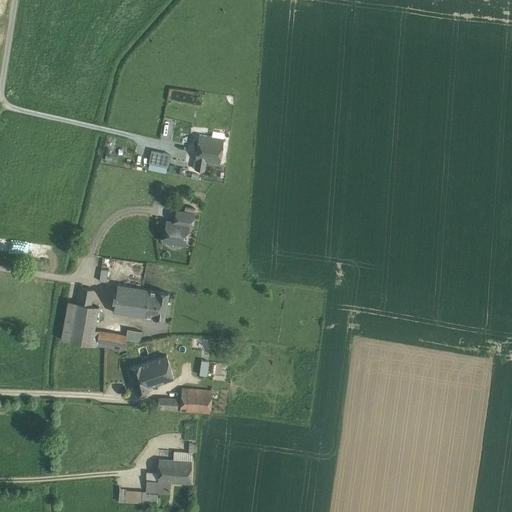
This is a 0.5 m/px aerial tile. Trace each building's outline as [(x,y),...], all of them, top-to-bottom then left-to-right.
[(213,129),(212,137),(223,138),(225,131),(213,129)] [(199,134),(195,160),(196,160),(206,161),(220,164),(223,138),(212,137),(199,134)] [(166,170),(169,153),(151,149),(147,166),(166,170)] [(206,161),(196,160),(194,169),(204,170),(206,161)] [(194,214),(176,211),(174,222),(188,225),(192,226),(194,214)] [(174,222),(166,221),(163,240),(185,244),(188,225),(174,222)] [(0,239),(0,250),(32,252),(33,241),(0,239)] [(108,271),(101,270),(99,280),(106,281),(108,271)] [(149,289),(117,284),(113,312),(144,317),(145,315),(149,290),(149,289)] [(93,289),(80,287),(77,302),(91,305),(93,289)] [(168,292),(157,291),(149,290),(145,315),(153,317),(164,319),(168,292)] [(68,301),(61,339),(69,341),(77,302),(68,301)] [(91,305),(77,302),(69,341),(95,346),(98,330),(94,329),(98,306),(91,305)] [(142,331),(127,328),(126,335),(125,339),(140,342),(142,331)] [(126,335),(98,330),(95,346),(124,350),(125,339),(126,335)] [(166,355),(141,363),(148,386),(174,378),(166,355)] [(208,361),(201,360),(199,374),(206,375),(208,361)] [(141,363),(129,367),(136,394),(149,390),(148,386),(141,363)] [(212,390),(182,388),(181,399),(180,410),(210,413),(212,390)] [(181,399),(158,397),(157,409),(180,410),(181,399)] [(173,459),(191,460),(192,452),(173,451),(173,459)] [(158,472),(157,480),(157,481),(171,482),(190,483),(191,460),(173,459),(158,458),(158,472)] [(157,480),(158,472),(146,472),(146,479),(157,480)] [(171,482),(157,481),(157,480),(146,479),(146,488),(170,490),(171,482)] [(142,490),(125,489),(125,501),(142,502),(142,490)] [(158,492),(145,491),(145,490),(142,490),(142,502),(141,506),(157,507),(158,492)]
